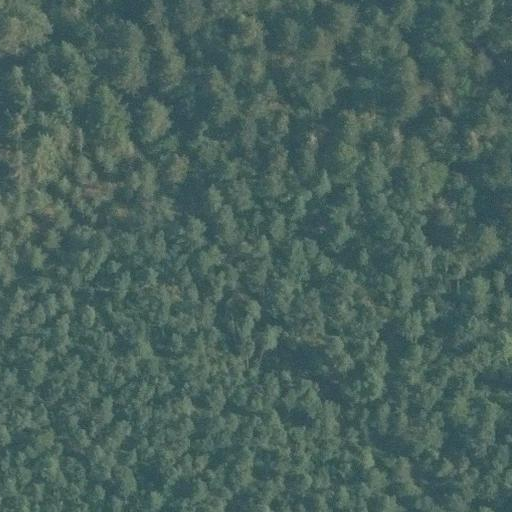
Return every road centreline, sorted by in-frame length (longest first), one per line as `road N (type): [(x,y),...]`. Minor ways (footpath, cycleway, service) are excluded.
road 1 (track): [(511,161),(175,205),(0,318)]
road 2 (track): [(511,117),(432,0)]
